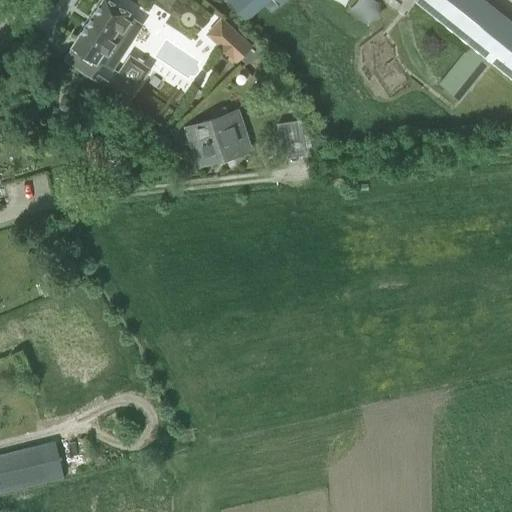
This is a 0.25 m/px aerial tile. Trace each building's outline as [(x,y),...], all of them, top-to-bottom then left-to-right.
[(134,85),(111,70),(141,24),(127,15),(129,12),(110,0),(101,0),(71,46),(102,66),(94,79),(124,99),(134,85)] [(262,2),(270,11),(282,0),(230,0),(245,17),(262,2)] [(511,23),(483,0),(419,0),(419,1),(471,43),(438,84),(458,100),(491,59),(511,75),(511,23)] [(237,59),(251,45),(220,17),(207,31),(237,59)] [(232,111),(228,112),(227,106),(212,112),(214,117),(186,127),(199,165),(241,151),(233,126),(237,124),(232,111)] [(301,119),(277,123),(279,137),(303,133),(301,119)] [(108,168),(97,136),(82,142),(92,173),(108,168)] [(39,283),(44,296),(81,281),(72,260),(59,266),(62,273),(39,283)] [(177,357),(163,336),(144,348),(158,369),(177,357)] [(0,454),(0,487),(63,472),(56,442),(0,454)]
